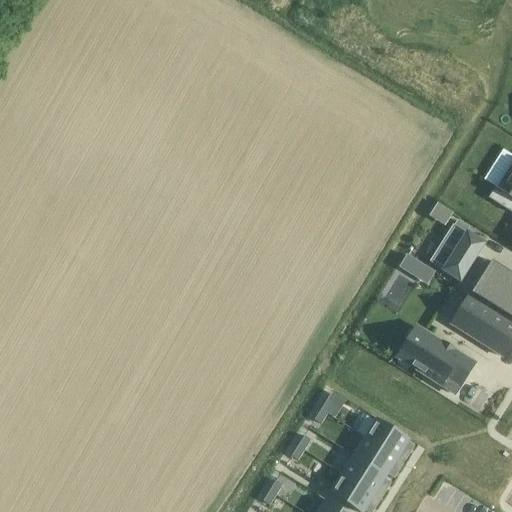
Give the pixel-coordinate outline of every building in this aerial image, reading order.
[(511,162),(488,200),(511,214),(511,162)] [(451,225),(427,262),(458,281),(481,244),(451,225)] [(511,275),(491,262),(471,295),(511,321),(511,275)] [(511,325),(469,298),(451,327),(500,359),(511,340),(511,325)] [(421,331),(400,365),(453,398),(474,365),(421,331)] [(334,405),(327,401),(321,411),(328,415),(334,405)] [(328,415),(321,411),(314,421),(321,426),(328,415)] [(376,419),(364,438),(396,459),(408,440),(376,419)] [(298,448),(305,452),(311,442),(304,438),(298,448)] [(364,438),(352,457),(385,477),(396,459),(364,438)] [(291,458),(298,462),(305,452),(298,448),(291,458)] [(352,457),(341,475),(373,495),(385,477),(352,457)] [(341,475),(329,494),(357,511),(362,511),(373,495),(341,475)] [(283,487),(276,482),(269,492),(276,497),(283,487)] [(269,492),(263,503),(270,507),(276,497),(269,492)] [(342,511),(325,501),(317,511),(342,511)]
